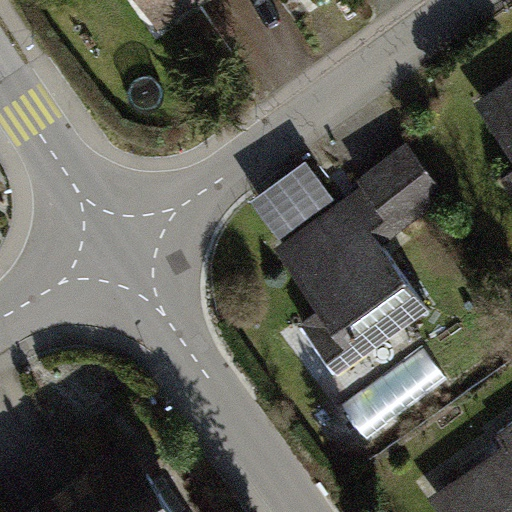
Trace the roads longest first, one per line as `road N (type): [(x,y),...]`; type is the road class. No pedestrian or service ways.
road 1 (residential): [(118,250),(471,0)]
road 2 (tertiary): [(118,250),(299,511)]
road 3 (tertiary): [(0,64),(118,250)]
road 4 (residential): [(0,321),(118,250)]
